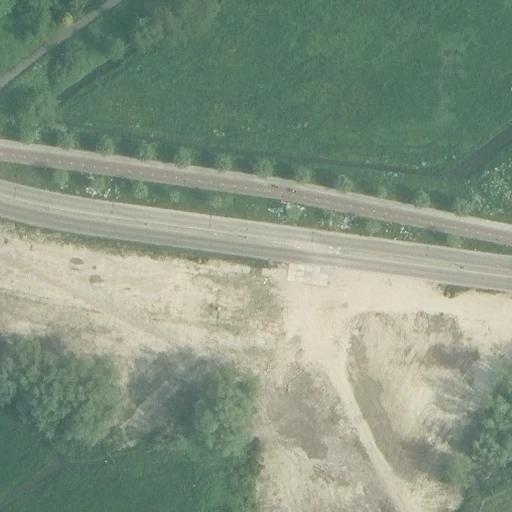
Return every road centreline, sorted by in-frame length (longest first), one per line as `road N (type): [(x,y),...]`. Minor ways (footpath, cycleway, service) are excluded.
road 1 (track): [(0,253),(83,279),(257,314),(511,331)]
road 2 (secondary): [(511,266),(81,204),(0,185)]
road 3 (secondary): [(0,216),(113,239),(511,290)]
road 4 (track): [(410,511),(392,438),(413,328)]
road 5 (unclassified): [(0,85),(117,0)]
